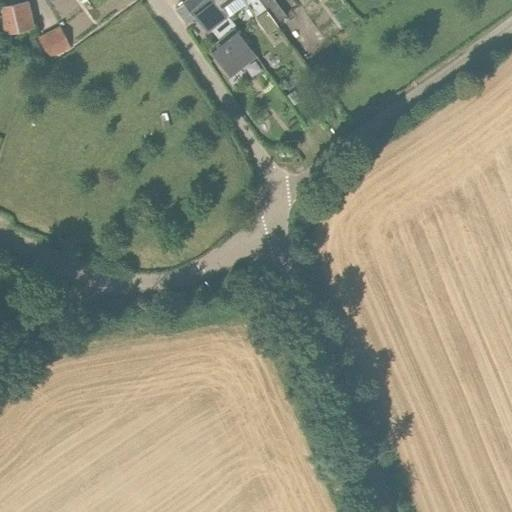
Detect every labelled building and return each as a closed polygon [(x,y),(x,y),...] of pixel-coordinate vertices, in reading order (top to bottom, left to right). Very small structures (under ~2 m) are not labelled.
[(217,0),(186,0),(176,9),(187,25),(195,18),(206,32),(210,29),(220,42),(211,49),(225,67),(251,48),(215,2),(216,1),(217,0)] [(259,0),(217,0),(216,1),(227,15),(245,2),(268,33),(278,26),(259,0)] [(259,0),(278,26),(288,18),(275,0),(259,0)] [(4,7),(4,9),(0,11),(0,32),(9,30),(10,34),(32,29),(31,27),(25,1),(4,7)] [(38,38),(47,56),(49,60),(71,49),(69,45),(60,27),(38,38)] [(333,50),(311,69),(319,79),(342,61),(333,50)] [(12,313),(0,320),(0,328),(2,331),(17,323),(12,313)]
